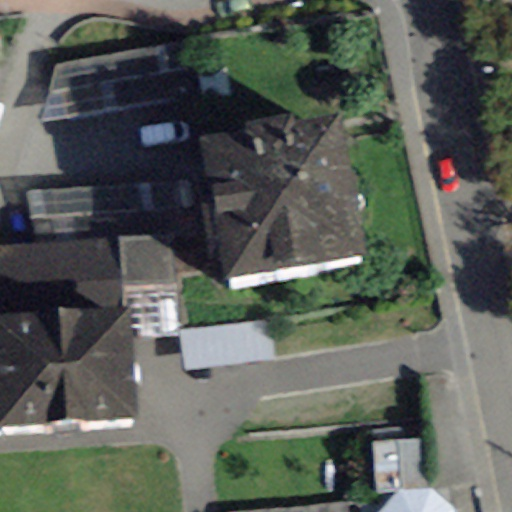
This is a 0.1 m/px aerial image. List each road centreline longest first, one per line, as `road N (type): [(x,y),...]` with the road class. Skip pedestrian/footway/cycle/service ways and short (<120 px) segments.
road 1 (tertiary): [(511,402),(432,0)]
road 2 (unknown): [(231,378),(497,326)]
